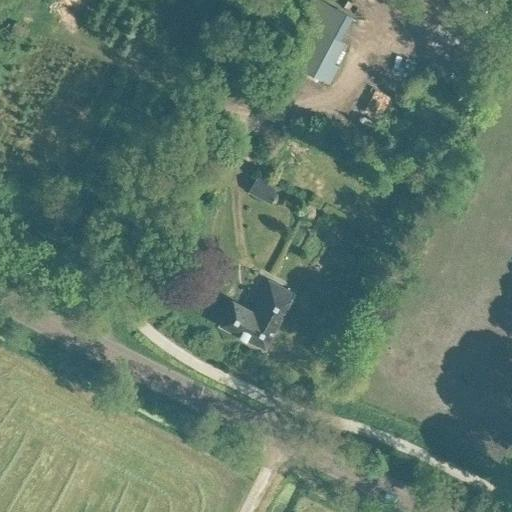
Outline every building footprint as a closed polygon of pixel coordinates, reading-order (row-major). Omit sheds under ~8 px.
[(303,22),(284,59),(312,74),(325,81),(335,63),(333,61),(343,42),(332,36),(304,22),(303,22)] [(14,23),(10,30),(20,36),(24,29),(14,23)] [(446,78),(451,68),(429,58),(425,68),(446,78)] [(370,85),(367,96),(388,102),(391,90),(370,85)] [(270,203),(279,187),(256,175),(247,192),(270,203)] [(265,348),(293,292),(267,279),(251,310),(232,299),(219,324),(265,348)]
